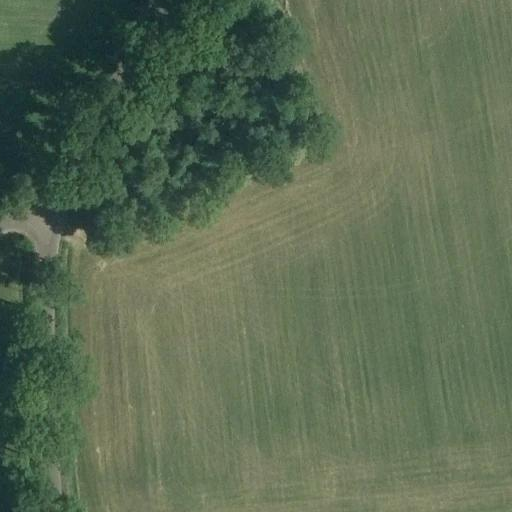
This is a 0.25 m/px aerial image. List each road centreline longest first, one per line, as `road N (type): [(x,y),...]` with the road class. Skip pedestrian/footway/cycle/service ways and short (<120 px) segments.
road 1 (tertiary): [(55,511),(43,355),(48,229)]
road 2 (tertiary): [(48,229),(88,134),(182,0)]
